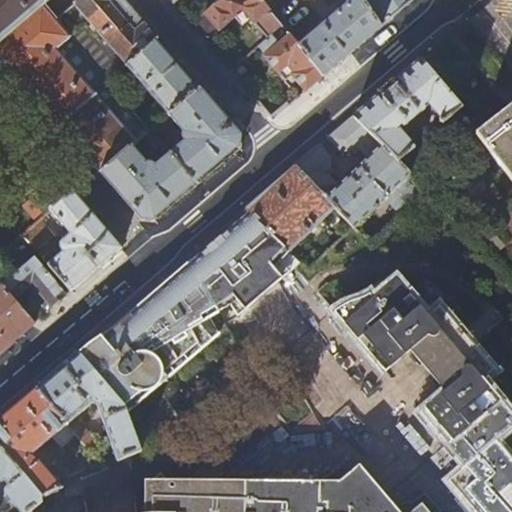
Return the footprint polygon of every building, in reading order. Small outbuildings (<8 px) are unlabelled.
[(54,49),(68,37),(54,21),(79,0),(0,0),(0,72),(8,66),(100,173),(133,145),(135,143),(54,49)] [(79,0),(54,21),(68,37),(79,50),(94,66),(107,82),(125,66),(157,39),(143,22),(132,10),(122,0),(79,0)] [(282,28),(259,0),(237,0),(236,1),(234,0),(223,0),(192,26),(206,42),(220,33),(237,19),(236,16),(242,11),(267,41),(282,28)] [(351,53),(381,28),(361,0),(353,0),(298,47),(322,78),(351,53)] [(361,0),(381,28),(400,11),(413,0),(361,0)] [(298,47),(282,28),(267,41),(252,54),(284,83),(291,77),(305,93),(322,78),(298,47)] [(157,39),(125,66),(167,116),(169,115),(200,89),(177,62),(157,39)] [(94,66),(79,50),(72,56),(86,73),(94,66)] [(381,96),(355,118),(399,163),(416,148),(402,131),(432,105),(444,118),(442,120),(445,124),(463,108),(421,61),(381,96)] [(200,89),(169,115),(183,132),(183,135),(185,139),(170,152),(198,184),(221,164),(240,148),(241,136),(220,112),(200,89)] [(511,107),(477,135),(511,179),(511,107)] [(399,163),(355,118),(329,140),(340,151),(351,154),(353,152),(355,155),(361,151),(369,158),(340,186),(331,176),(335,172),(332,170),(333,159),(321,146),(296,168),(336,209),(355,229),(385,200),(405,218),(430,194),(399,163)] [(144,136),(154,148),(162,142),(151,130),(144,136)] [(147,162),(133,145),(100,173),(142,220),(155,221),(174,205),(198,184),(170,152),(155,165),(151,162),(147,162)] [(336,209),(296,168),(271,189),(246,210),(249,213),(291,252),(336,209)] [(55,243),(57,238),(40,219),(22,234),(72,292),(97,271),(122,249),(71,192),(49,211),(70,235),(63,242),(61,244),(60,247),(60,250),(63,254),(59,257),(56,252),(54,248),(55,243)] [(198,325),(236,301),(244,311),(260,298),(260,295),(263,289),(270,285),(275,284),(288,274),(278,264),(291,252),(249,213),(207,249),(139,307),(129,315),(130,316),(119,326),(78,354),(125,408),(126,414),(212,340),(198,325)] [(0,285),(0,286),(11,299),(29,283),(44,302),(40,306),(47,313),(57,304),(67,296),(33,256),(0,285)] [(460,333),(439,308),(428,317),(396,279),(372,300),(368,295),(362,299),(350,302),(346,304),(334,313),(367,352),(372,349),(382,360),(386,360),(389,357),(392,346),(401,346),(407,353),(413,347),(449,389),(442,395),(449,403),(448,412),(436,412),(434,414),(433,416),(433,419),(434,420),(442,430),(437,435),(466,468),(461,472),(456,466),(437,482),(454,503),(456,502),(464,511),(479,511),(489,504),(496,511),(499,511),(500,498),(475,448),(511,416),(481,380),(492,371),(471,346),(460,355),(449,342),(460,333)] [(0,353),(14,342),(34,325),(21,310),(17,305),(11,299),(0,286),(0,353)] [(41,385),(36,389),(75,434),(92,454),(101,447),(75,418),(91,403),(98,405),(117,466),(132,460),(140,456),(126,414),(125,408),(78,354),(41,385)] [(12,410),(0,420),(0,448),(43,498),(63,490),(39,461),(30,458),(48,442),(56,450),(75,434),(36,389),(12,410)] [(321,428),(299,392),(274,411),(291,432),(321,428)] [(511,511),(511,462),(495,442),(511,427),(511,417),(511,416),(475,448),(500,498),(499,511),(511,511)] [(0,511),(0,496),(4,494),(19,511),(31,511),(44,502),(43,498),(0,448),(0,511)] [(132,460),(117,466),(85,480),(86,495),(87,502),(134,488),(132,460)] [(413,511),(397,511),(359,466),(339,483),(183,482),(183,485),(167,498),(152,481),(144,488),(144,511),(439,511),(423,493),(420,491),(415,491),(412,494),(411,496),(412,500),(413,503),(417,508),(413,511)] [(68,499),(86,495),(85,480),(65,489),(68,499)] [(44,511),(44,502),(31,511),(44,511)]
